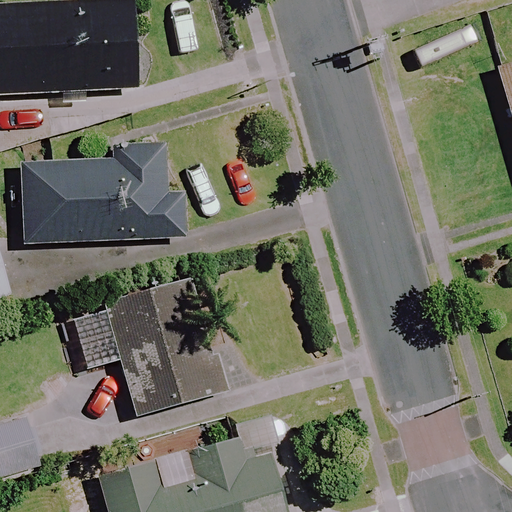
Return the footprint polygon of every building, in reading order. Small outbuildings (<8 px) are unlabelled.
[(0,99),(130,93),(125,1),(0,7),(0,99)] [(511,66),(490,72),(511,152),(511,66)] [(163,196),(161,145),(118,147),(119,162),(10,166),(14,250),(179,244),(177,195),(163,196)] [(208,401),(178,286),(97,307),(128,422),(208,401)] [(0,479),(49,463),(32,411),(0,421),(0,479)] [(98,511),(275,511),(258,439),(184,457),(189,475),(95,499),(98,511)]
